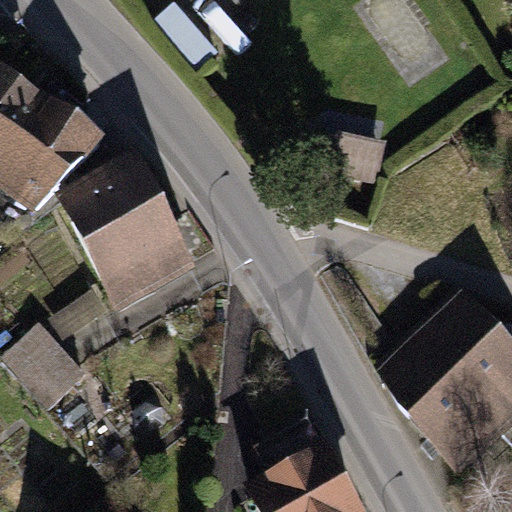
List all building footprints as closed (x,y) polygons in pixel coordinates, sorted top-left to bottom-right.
[(0,129),(29,86),(0,67),(0,129)] [(93,128),(29,86),(0,129),(0,183),(40,210),(93,128)] [(387,153),(319,138),(309,182),(377,197),(387,153)] [(142,166),(59,207),(121,329),(203,288),(142,166)] [(511,359),(464,303),(376,378),(462,478),(511,436),(511,359)] [(84,393),(28,341),(3,369),(59,420),(84,393)] [(354,511),(326,451),(242,490),(251,511),(354,511)]
